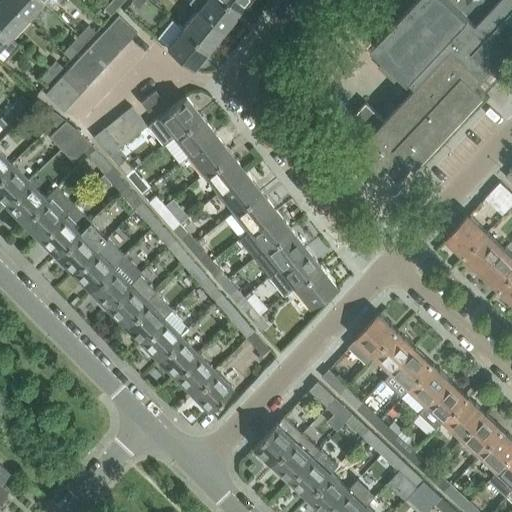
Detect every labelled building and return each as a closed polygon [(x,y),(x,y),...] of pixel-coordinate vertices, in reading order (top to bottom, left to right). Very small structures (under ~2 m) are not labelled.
[(26,17),(7,0),(0,0),(0,26),(10,35),(26,17)] [(7,0),(26,17),(42,0),(7,0)] [(111,14),(119,5),(114,0),(110,0),(104,7),(111,14)] [(239,12),(224,0),(190,0),(189,2),(198,10),(223,30),(239,12)] [(248,0),(224,0),(239,12),(248,0)] [(366,101),(341,128),(359,145),(356,148),(371,161),(371,162),(382,172),(384,169),(399,183),(416,165),(416,166),(485,93),(475,83),(491,66),(501,75),(511,63),(511,0),(413,0),(372,44),(377,49),(416,85),(407,94),(403,90),(397,96),(401,101),(384,118),(366,101)] [(223,30),(198,10),(183,28),(208,49),(223,30)] [(136,31),(119,14),(110,23),(128,40),(136,31)] [(120,49),(128,40),(110,23),(102,32),(120,49)] [(86,40),(96,30),(89,24),(79,34),(86,40)] [(10,35),(0,26),(0,56),(4,61),(13,52),(12,51),(19,43),(10,35)] [(208,49),(183,28),(167,48),(192,68),(208,49)] [(120,49),(102,32),(94,40),(112,57),(120,49)] [(79,34),(70,44),(77,50),(86,40),(79,34)] [(112,57),(94,40),(86,49),(103,66),(112,57)] [(95,75),(103,66),(86,49),(77,58),(95,75)] [(53,76),(63,65),(56,58),(46,69),(53,76)] [(87,84),(95,75),(77,58),(69,67),(87,84)] [(79,92),(87,84),(69,67),(61,76),(79,92)] [(45,84),(53,76),(46,69),(38,78),(45,84)] [(79,92),(61,76),(53,84),(71,101),(79,92)] [(71,101),(53,84),(44,93),(62,110),(71,101)] [(154,88),(140,100),(147,109),(162,98),(154,88)] [(19,111),(30,100),(23,94),(12,104),(19,111)] [(174,135),(200,114),(185,94),(158,114),(147,122),(163,143),(174,135)] [(53,121),(59,113),(45,103),(39,112),(53,121)] [(12,104),(4,112),(11,119),(19,111),(12,104)] [(146,124),(131,105),(122,113),(137,132),(146,124)] [(137,132),(122,113),(113,120),(128,139),(137,132)] [(189,153),(215,133),(200,114),(174,135),(189,153)] [(73,136),(79,128),(67,119),(49,135),(61,148),(73,136)] [(128,139),(113,120),(103,127),(118,146),(128,139)] [(118,146),(103,127),(93,135),(108,154),(118,146)] [(91,142),(89,139),(79,128),(73,136),(61,148),(72,160),(91,142)] [(204,172),(230,151),(215,133),(189,153),(204,172)] [(0,173),(12,162),(0,149),(0,173)] [(219,191),(245,170),(230,151),(204,172),(219,191)] [(126,156),(118,163),(127,174),(134,167),(126,156)] [(104,157),(97,164),(105,173),(112,166),(104,157)] [(0,197),(5,202),(29,179),(12,162),(0,173),(0,197)] [(112,166),(105,173),(113,182),(120,175),(112,166)] [(142,177),(134,167),(127,174),(135,183),(142,177)] [(234,210),(260,189),(245,170),(219,191),(234,210)] [(22,220),(46,196),(29,179),(5,202),(22,220)] [(494,188),(493,190),(494,191),(510,206),(511,204),(511,191),(501,181),(494,188)] [(128,184),(120,191),(128,200),(136,193),(128,184)] [(46,196),(22,220),(39,237),(63,213),(74,203),(57,185),(46,196)] [(250,229),(275,208),(260,189),(234,210),(250,229)] [(157,194),(150,200),(159,210),(166,204),(157,194)] [(144,202),(136,209),(144,218),(152,211),(144,202)] [(63,213),(39,237),(56,254),(80,231),(91,220),(74,203),(63,213)] [(174,213),(166,204),(159,210),(167,219),(174,213)] [(250,229),(238,238),(253,257),(290,227),(275,208),(250,229)] [(464,255),(487,231),(469,214),(446,238),(464,255)] [(80,231),(56,254),(73,271),(107,237),(91,220),(80,231)] [(290,227),(253,257),(268,276),(305,246),(290,227)] [(168,230),(160,237),(168,246),(176,239),(168,230)] [(190,247),(197,241),(188,230),(181,236),(190,247)] [(504,248),(487,231),(464,255),(482,272),(504,248)] [(90,289),(125,254),(108,236),(107,237),(73,271),(90,289)] [(176,239),(168,246),(176,255),(184,248),(176,239)] [(205,249),(197,241),(190,247),(198,256),(205,249)] [(283,294),(295,285),(320,265),(305,246),(268,276),(283,294)] [(511,274),(511,255),(504,248),(482,272),(499,288),(511,274)] [(142,271),(125,254),(90,289),(107,306),(140,274),(142,271)] [(336,284),(320,265),(295,285),(310,304),(336,284)] [(200,267),(192,273),(200,282),(208,276),(200,267)] [(221,267),(213,273),(222,283),(230,277),(221,267)] [(156,291),(140,274),(107,306),(124,323),(156,291)] [(511,300),(511,274),(499,288),(511,300)] [(208,276),(200,282),(208,291),(216,285),(208,276)] [(237,286),(230,277),(222,283),(231,293),(237,286)] [(156,291),(124,323),(141,340),(171,311),(173,308),(156,291)] [(232,303),(224,310),(232,319),(240,313),(232,303)] [(254,305),(247,312),(254,320),(261,314),(254,305)] [(375,354),(399,328),(380,310),(355,336),(356,337),(349,345),(367,362),(375,354)] [(158,358),(182,334),(188,328),(171,311),(141,340),(158,358)] [(240,313),(232,319),(240,328),(248,321),(240,313)] [(269,323),(261,314),(254,320),(261,329),(269,323)] [(393,371),(417,345),(399,328),(375,354),(393,371)] [(175,375),(199,351),(182,334),(158,358),(175,375)] [(262,339),(255,345),(262,354),(270,348),(262,339)] [(410,387),(434,361),(417,345),(393,371),(410,387)] [(192,392),(216,369),(199,351),(175,375),(192,392)] [(420,412),(452,378),(434,361),(410,387),(402,395),(420,412)] [(347,384),(330,368),(329,367),(322,375),(340,391),(347,384)] [(233,386),(216,369),(192,392),(209,410),(233,386)] [(445,420),(470,394),(452,378),(420,412),(438,428),(445,420)] [(336,396),(318,379),(310,388),(328,405),(336,396)] [(365,400),(347,384),(340,391),(358,408),(365,400)] [(463,437),(487,411),(470,394),(445,420),(463,437)] [(383,417),(365,400),(358,408),(376,424),(383,417)] [(345,404),(337,413),(346,421),(354,412),(345,404)] [(481,453),(505,427),(487,411),(463,437),(481,453)] [(354,412),(346,421),(355,429),(363,420),(354,412)] [(275,462),(304,431),(286,413),(256,445),(275,462)] [(400,433),(383,417),(376,424),(394,441),(400,433)] [(498,470),(511,455),(511,434),(505,427),(481,453),(498,469),(498,470)] [(292,479),(321,447),(304,431),(275,462),(292,479)] [(418,450),(400,433),(394,441),(411,457),(418,450)] [(381,437),(372,445),(381,453),(389,445),(381,437)] [(389,445),(381,453),(390,462),(398,453),(389,445)] [(339,464),(321,447),(292,479),(310,495),(333,470),(339,464)] [(436,466),(418,450),(411,457),(429,473),(436,466)] [(508,495),(511,490),(511,455),(498,470),(498,469),(490,478),(508,495)] [(0,463),(0,498),(2,496),(0,494),(0,488),(13,474),(0,463)] [(453,483),(436,466),(429,473),(447,490),(453,483)] [(416,469),(408,478),(417,486),(425,477),(416,469)] [(327,511),(351,486),(333,470),(310,495),(327,511)] [(425,477),(417,486),(426,494),(433,486),(425,477)] [(351,486),(327,511),(359,511),(368,503),(376,494),(359,478),(351,486)] [(471,499),(453,483),(447,490),(465,506),(471,499)] [(484,511),(471,499),(465,506),(470,511),(484,511)] [(451,502),(443,510),(445,511),(458,511),(460,510),(451,502)] [(378,511),(368,503),(359,511),(378,511)]
